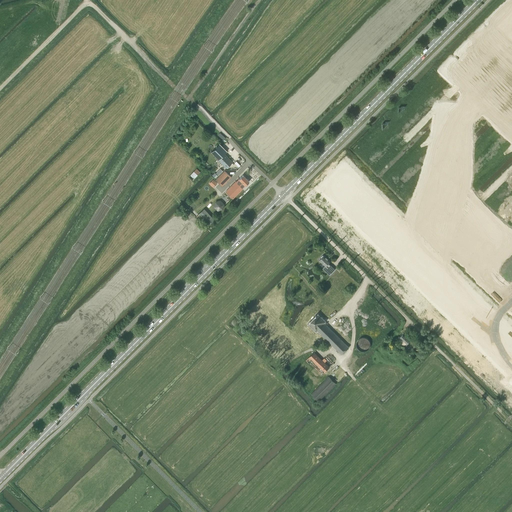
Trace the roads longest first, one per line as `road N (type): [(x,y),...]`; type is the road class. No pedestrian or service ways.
road 1 (secondary): [(0,478),(282,194)]
road 2 (track): [(511,421),(282,194)]
road 3 (secondary): [(477,0),(282,194)]
road 4 (track): [(0,88),(87,0)]
